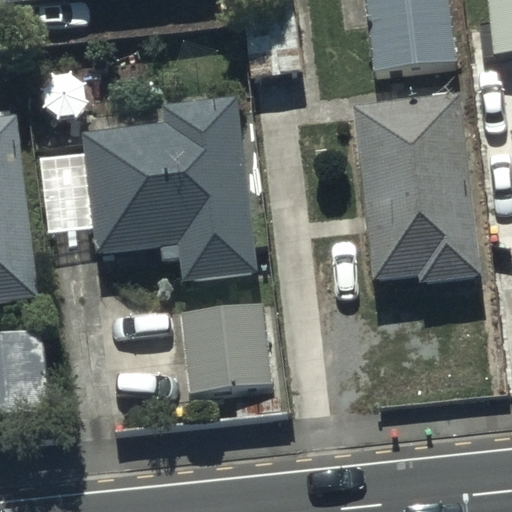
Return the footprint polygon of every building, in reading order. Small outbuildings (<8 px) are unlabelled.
[(5,0),(6,10),(100,0),(5,0)] [(447,0),(365,0),(375,78),(455,68),(447,0)] [(511,0),(483,0),(490,59),(511,57),(511,0)] [(303,76),(294,3),(243,9),(251,81),(303,76)] [(462,98),(355,110),(374,289),(421,284),(422,289),(482,283),(462,98)] [(259,278),(237,103),(164,112),(166,131),(82,142),(97,261),(162,253),(164,270),(179,268),(182,288),(259,278)] [(0,308),(40,304),(17,124),(0,126),(0,308)] [(263,311),(184,319),(193,400),(272,392),(263,311)] [(44,337),(0,341),(0,423),(52,418),(44,337)]
